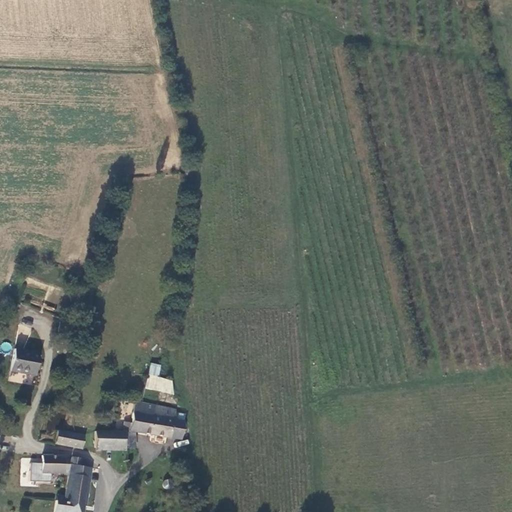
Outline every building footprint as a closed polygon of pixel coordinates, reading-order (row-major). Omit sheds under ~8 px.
[(38,353),(13,349),(8,370),(33,375),(38,353)] [(143,388),(171,394),(171,379),(146,375),(143,388)] [(133,431),(179,439),(183,422),(174,420),(175,409),(134,401),(130,422),(125,422),(123,429),(133,431)] [(132,448),(133,431),(123,429),(123,432),(122,447),(132,448)] [(81,435),(57,431),(55,443),(79,448),(81,435)] [(94,447),(122,447),(123,432),(95,432),(94,447)] [(66,457),(41,456),(41,463),(41,472),(50,472),(66,473),(66,457)] [(78,465),(80,458),(72,457),(67,477),(64,495),(63,501),(61,511),(81,511),(91,468),(78,465)] [(41,472),(41,463),(29,462),(28,481),(49,481),(50,472),(41,472)] [(161,483),(162,486),(164,487),(166,488),(167,487),(170,485),(170,481),(168,479),(165,478),(162,480),(161,483)] [(52,511),(61,511),(63,501),(55,500),(52,511)]
